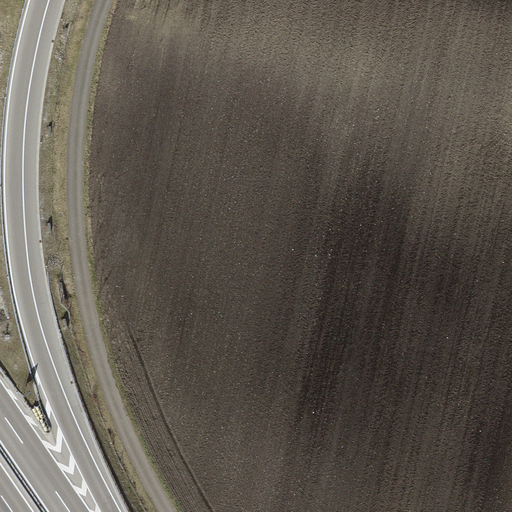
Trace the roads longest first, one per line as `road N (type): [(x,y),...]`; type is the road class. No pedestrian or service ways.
road 1 (trunk): [(113,511),(39,348),(19,253),(19,98),(40,0)]
road 2 (track): [(107,0),(87,58),(75,197),(103,358),(169,511)]
road 3 (trunk): [(73,511),(0,405)]
